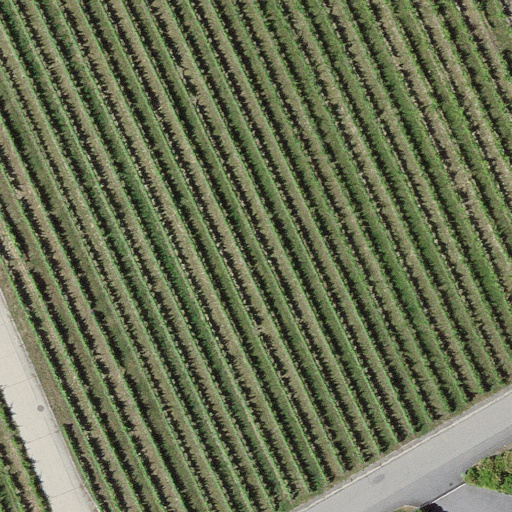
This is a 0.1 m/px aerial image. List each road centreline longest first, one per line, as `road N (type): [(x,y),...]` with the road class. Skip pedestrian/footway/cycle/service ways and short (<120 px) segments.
road 1 (track): [(75,511),(0,335)]
road 2 (residential): [(346,511),(511,417)]
